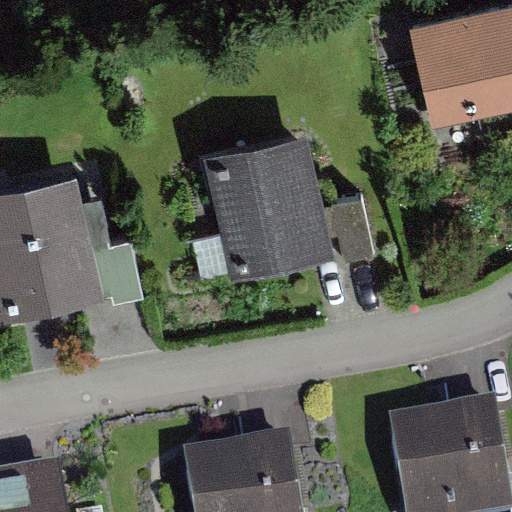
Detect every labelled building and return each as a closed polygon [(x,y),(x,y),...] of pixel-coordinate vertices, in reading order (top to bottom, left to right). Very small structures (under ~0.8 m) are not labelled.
[(511,21),(400,46),(431,180),(467,171),(462,149),(511,138),(511,21)] [(223,310),(327,284),(296,162),(196,187),(215,262),(184,270),(193,306),(220,299),(223,310)] [(0,349),(95,330),(67,198),(0,211),(0,349)] [(321,235),(334,291),(370,282),(356,226),(321,235)] [(123,265),(87,274),(101,333),(137,325),(123,265)] [(500,511),(487,435),(383,453),(393,511),(500,511)] [(289,511),(283,469),(175,486),(179,511),(289,511)] [(0,511),(54,511),(53,503),(0,511)]
